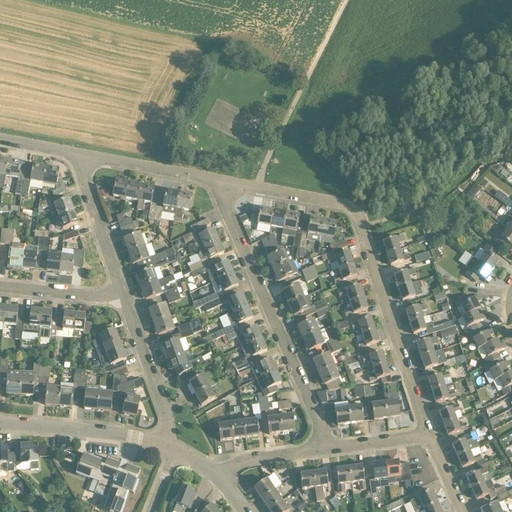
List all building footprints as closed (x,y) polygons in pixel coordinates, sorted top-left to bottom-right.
[(0,184),(4,186),(5,177),(9,161),(0,159),(0,184)] [(21,164),(9,161),(5,177),(18,180),(21,164)] [(30,182),(43,184),(46,168),(33,166),(30,182)] [(59,171),(46,168),(43,184),(55,187),(57,191),(52,193),(54,199),(59,197),(67,194),(62,179),(57,178),(59,171)] [(18,182),(15,195),(21,196),(24,183),(18,182)] [(113,197),(126,200),(129,184),(116,182),(113,197)] [(24,183),(21,196),(27,198),(30,184),(24,183)] [(141,187),(129,184),(126,200),(138,202),(141,187)] [(138,202),(136,211),(143,212),(144,204),(151,205),(154,189),(141,187),(138,202)] [(174,220),(179,194),(166,191),(163,209),(157,208),(154,221),(154,225),(159,230),(162,214),(174,216),(174,220)] [(179,194),(174,220),(182,222),(183,215),(181,214),(181,211),(189,212),(192,196),(179,194)] [(61,203),(59,197),(54,199),(39,205),(38,212),(54,206),(58,218),(73,212),(69,200),(61,203)] [(511,211),(511,203),(506,199),(502,204),(511,211)] [(1,205),(0,212),(19,213),(19,207),(1,205)] [(148,220),(154,221),(157,208),(150,207),(148,220)] [(273,212),(260,209),(257,225),(270,228),(273,212)] [(78,225),(73,212),(58,218),(62,230),(78,225)] [(286,214),(273,212),(270,228),(282,230),(281,236),(282,236),(286,214)] [(297,225),(299,217),(286,214),(282,236),(294,238),(292,248),(299,249),(301,236),(303,226),(297,225)] [(131,218),(121,222),(122,215),(116,217),(118,223),(120,228),(133,224),(131,218)] [(194,233),(198,231),(211,226),(208,219),(191,227),(193,233),(194,233)] [(324,221),(310,219),(307,235),(321,237),(324,221)] [(321,237),(333,240),(336,224),(324,221),(321,237)] [(136,223),(133,224),(120,228),(122,235),(135,230),(138,229),(136,223)] [(137,235),(135,230),(122,235),(124,241),(128,253),(144,247),(139,235),(137,235)] [(201,242),(194,246),(196,252),(218,242),(213,230),(199,236),(201,242)] [(511,234),(506,230),(500,239),(497,236),(493,242),(504,250),(508,245),(511,248),(511,234)] [(79,237),(77,232),(63,236),(62,243),(79,237)] [(197,239),(194,233),(193,233),(182,238),(185,244),(197,239)] [(276,242),(273,236),(261,241),(263,247),(276,242)] [(307,237),(301,236),(299,249),(305,250),(307,237)] [(383,243),(387,254),(399,250),(397,244),(405,242),(403,236),(383,243)] [(44,239),(38,238),(37,248),(24,247),(22,269),(35,271),(37,253),(43,253),(44,239)] [(223,255),(218,242),(196,252),(197,252),(202,262),(188,268),(191,273),(208,266),(207,262),(223,255)] [(278,248),(276,242),(263,247),(266,253),(278,248)] [(332,246),(334,252),(347,248),(345,242),(332,246)] [(16,252),(11,252),(9,268),(22,269),(24,247),(24,246),(17,245),(16,252)] [(497,254),(486,246),(482,252),(485,254),(478,263),(491,272),(495,267),(499,270),(502,266),(493,259),(497,254)] [(144,247),(128,253),(133,266),(148,260),(144,247)] [(278,248),(266,253),(268,259),(267,259),(273,271),(288,265),(283,253),(281,254),(278,248)] [(399,250),(387,254),(391,267),(411,260),(409,255),(402,258),(399,250)] [(173,251),(152,258),(154,264),(174,257),(175,257),(173,251)] [(336,263),(338,270),(353,265),(349,254),(335,259),(333,253),(321,257),(322,263),(327,261),(328,266),(336,263)] [(416,265),(431,260),(429,253),(414,258),(416,265)] [(46,272),(59,273),(61,257),(48,256),(46,272)] [(74,258),(61,257),(59,273),(72,275),(74,258)] [(176,263),(174,257),(154,264),(156,270),(176,263)] [(464,267),(468,270),(465,275),(475,283),(479,278),(488,285),(491,280),(487,277),(491,272),(478,263),(471,258),(464,267)] [(301,272),(304,278),(316,273),(312,262),(306,264),(308,269),(301,272)] [(208,278),(211,284),(232,275),(227,263),(213,269),(216,275),(208,278)] [(288,265),(273,271),(278,283),(293,277),(288,265)] [(357,277),(353,265),(338,270),(340,277),(335,279),(337,284),(357,277)] [(211,272),(208,266),(191,273),(193,279),(211,272)] [(394,276),(398,289),(411,285),(409,278),(416,275),(414,270),(394,276)] [(156,282),(152,271),(136,276),(141,288),(156,283),(156,282)] [(317,277),(316,273),(304,278),(306,284),(318,279),(317,277)] [(195,311),(204,307),(211,304),(223,298),(221,294),(224,293),(238,287),(232,275),(211,284),(215,295),(202,301),(192,303),(195,311)] [(145,301),(161,295),(159,289),(169,286),(168,285),(175,282),(173,277),(163,280),(156,282),(156,283),(141,288),(145,301)] [(411,285),(398,289),(402,302),(422,296),(418,283),(411,285)] [(283,294),(288,305),(303,298),(298,287),(283,294)] [(360,287),(337,294),(336,290),(323,294),(326,302),(339,298),(339,299),(347,297),(349,303),(364,298),(360,287)] [(164,293),(167,300),(179,295),(177,289),(164,293)] [(181,301),(181,299),(189,296),(188,292),(179,295),(167,300),(169,305),(181,301)] [(443,294),(434,297),(435,303),(445,299),(443,294)] [(233,313),(246,307),(241,295),(227,301),(233,313)] [(466,296),(454,302),(457,308),(460,307),(465,317),(475,312),(476,312),(480,310),(477,304),(481,302),(479,297),(469,302),(466,296)] [(211,304),(204,307),(206,313),(226,304),(223,298),(211,304)] [(313,308),(308,311),(303,298),(288,305),(293,318),(295,317),(297,322),(316,314),(313,308)] [(367,310),(364,298),(349,303),(351,310),(344,312),(345,317),(367,310)] [(313,308),(316,314),(327,309),(325,303),(313,308)] [(405,311),(409,323),(422,319),(420,313),(427,311),(425,305),(405,311)] [(169,318),(165,306),(149,312),(153,324),(169,318)] [(246,307),(233,313),(226,316),(231,327),(214,334),(216,340),(225,336),(237,331),(235,326),(238,325),(238,326),(252,320),(246,307)] [(23,319),(17,318),(18,309),(5,308),(3,325),(15,326),(14,333),(15,333),(14,339),(12,339),(11,348),(15,348),(20,348),(21,341),(21,333),(23,319)] [(327,309),(316,314),(318,319),(329,315),(327,309)] [(24,311),(23,319),(21,333),(39,335),(41,311),(29,310),(29,311),(24,311)] [(56,320),(51,319),(52,312),(41,311),(39,335),(38,338),(49,339),(49,337),(54,337),(56,320)] [(465,317),(460,319),(466,329),(462,331),(466,337),(478,330),(476,325),(485,320),(483,315),(478,317),(476,312),(475,312),(465,317)] [(63,321),(56,320),(54,337),(55,337),(56,332),(62,332),(62,330),(73,331),(74,314),(64,313),(63,321)] [(73,331),(72,338),(78,338),(79,332),(83,332),(83,335),(89,335),(90,323),(84,323),(85,315),(74,314),(73,331)] [(158,336),(173,331),(169,318),(153,324),(158,336)] [(359,329),(362,336),(374,331),(371,319),(351,326),(353,331),(359,329)] [(422,319),(409,323),(413,335),(433,329),(431,323),(424,326),(422,319)] [(298,328),(303,340),(318,333),(313,321),(298,328)] [(347,322),(345,323),(335,326),(337,332),(349,328),(347,322)] [(435,334),(435,333),(448,329),(447,324),(433,329),(435,334)] [(179,335),(191,331),(189,325),(177,329),(179,335)] [(99,336),(99,337),(93,343),(95,349),(103,346),(118,341),(114,330),(113,331),(111,326),(99,330),(101,335),(99,336)] [(201,327),(191,331),(179,335),(177,335),(179,341),(193,336),(193,335),(202,332),(201,327)] [(256,328),(242,334),(247,346),(261,340),(256,328)] [(456,335),(453,328),(440,332),(442,339),(456,335)] [(492,343),(489,338),(493,335),(491,331),(481,336),(478,330),(466,337),(468,342),(472,340),(477,351),(482,349),(492,343)] [(240,337),(237,331),(225,336),(228,342),(240,337)] [(318,333),(303,340),(308,352),(325,345),(325,344),(329,342),(324,331),(318,333)] [(357,345),(359,350),(378,343),(374,331),(362,336),(364,342),(357,345)] [(438,343),(437,339),(437,338),(416,345),(420,358),(433,353),(431,346),(438,343)] [(325,345),(327,349),(339,344),(337,339),(329,342),(325,344),(325,345)] [(247,346),(241,349),(243,355),(250,352),(253,358),(266,352),(261,340),(247,346)] [(103,346),(106,356),(122,350),(118,341),(103,346)] [(162,347),(166,359),(182,354),(177,341),(162,347)] [(484,360),(487,366),(495,362),(499,360),(496,354),(506,349),(503,344),(499,346),(496,341),(492,343),(482,349),(487,359),(484,360)] [(341,351),(339,344),(327,349),(330,355),(341,351)] [(342,353),(344,360),(357,356),(355,349),(342,353)] [(126,361),(122,350),(106,356),(110,366),(107,367),(108,367),(103,369),(104,373),(107,374),(110,373),(121,368),(119,363),(126,361)] [(371,362),(373,369),(386,365),(382,353),(362,359),(364,364),(371,362)] [(433,353),(420,358),(425,371),(445,364),(443,359),(436,361),(433,353)] [(179,378),(202,364),(213,358),(212,357),(209,354),(201,359),(200,357),(189,364),(189,365),(186,366),(182,354),(166,359),(171,372),(174,370),(179,378)] [(313,362),(318,374),(334,367),(329,355),(313,362)] [(454,359),(456,366),(466,363),(464,356),(454,359)] [(231,365),(235,371),(252,363),(249,357),(231,365)] [(213,358),(202,364),(203,366),(214,359),(213,358)] [(253,373),(257,380),(275,372),(270,360),(255,367),(256,368),(254,368),(252,363),(235,371),(239,379),(253,373)] [(508,375),(508,374),(506,369),(510,367),(507,362),(498,367),(495,362),(487,366),(483,368),(486,374),(489,373),(494,383),(498,381),(498,380),(508,375)] [(33,377),(41,378),(42,366),(34,365),(33,377)] [(370,383),(381,380),(382,385),(392,383),(386,365),(373,369),(375,376),(368,378),(370,383)] [(50,368),(42,366),(41,378),(48,378),(50,368)] [(128,375),(125,367),(121,368),(110,373),(111,376),(111,377),(114,377),(120,378),(125,376),(128,375)] [(328,392),(341,390),(343,390),(339,380),(340,379),(334,367),(318,374),(324,386),(325,386),(328,392)] [(281,385),(275,372),(257,380),(258,383),(264,398),(278,393),(275,387),(281,385)] [(500,392),(503,398),(511,393),(511,372),(508,374),(508,375),(498,380),(498,381),(503,391),(500,392)] [(444,388),(442,381),(449,379),(448,374),(428,380),(431,392),(444,388)] [(122,386),(120,378),(114,377),(112,393),(117,393),(118,388),(122,386)] [(189,384),(195,396),(209,388),(203,377),(189,384)] [(20,378),(7,378),(6,395),(19,396),(20,378)] [(20,378),(19,396),(33,397),(33,379),(20,378)] [(47,387),(48,378),(41,378),(40,390),(47,391),(45,406),(58,407),(60,389),(47,387)] [(127,384),(122,386),(118,388),(117,393),(117,399),(125,400),(122,414),(136,417),(139,400),(133,398),(134,392),(133,389),(134,389),(132,383),(127,384)] [(454,385),(444,388),(431,392),(435,404),(455,398),(454,393),(456,392),(454,385)] [(354,399),(365,397),(364,387),(353,388),(353,391),(354,399)] [(209,388),(195,396),(201,408),(215,400),(209,388)] [(73,390),(60,389),(58,407),(71,408),(73,390)] [(84,410),(96,411),(98,392),(86,391),(84,410)] [(112,394),(98,392),(96,411),(110,412),(112,394)] [(266,397),(264,398),(258,398),(260,412),(268,411),(266,397)] [(291,402),(278,404),(277,404),(278,411),(292,410),(291,402)] [(397,402),(385,404),(387,420),(400,418),(397,402)] [(348,409),(347,403),(342,404),(334,405),(337,426),(350,425),(348,409)] [(385,404),(371,406),(373,422),(387,420),(385,404)] [(438,414),(443,425),(456,420),(454,414),(460,411),(458,406),(438,414)] [(361,407),(348,409),(350,425),(363,423),(361,407)] [(279,418),(282,434),(295,432),(293,416),(279,418)] [(268,436),(282,434),(279,418),(266,420),(268,436)] [(459,427),(456,420),(443,425),(448,437),(467,430),(465,425),(459,427)] [(257,421),(244,423),(246,439),(259,437),(257,421)] [(233,440),(246,439),(244,423),(231,425),(233,440)] [(218,426),(220,442),(233,440),(231,425),(218,426)] [(452,446),(457,458),(479,448),(476,441),(473,442),(471,438),(452,446)] [(15,466),(20,465),(14,469),(17,471),(30,470),(30,471),(38,471),(37,456),(36,446),(20,447),(21,456),(15,457),(15,466)] [(479,448),(457,458),(462,469),(481,460),(479,455),(472,458),(470,452),(479,448)] [(76,457),(64,452),(61,461),(73,465),(76,457)] [(136,482),(139,473),(140,471),(127,466),(126,469),(120,467),(120,465),(107,460),(106,463),(83,455),(76,476),(89,481),(89,480),(99,484),(98,486),(111,491),(104,510),(109,511),(122,511),(126,503),(129,493),(134,495),(139,483),(136,482)] [(399,462),(386,464),(388,480),(399,478),(399,483),(402,483),(411,482),(409,465),(399,466),(399,462)] [(487,475),(485,470),(492,467),(490,462),(479,467),(481,472),(466,479),(471,490),(490,481),(492,480),(489,473),(487,475)] [(387,480),(388,480),(386,464),(372,466),(374,481),(369,482),(371,496),(376,496),(376,490),(380,489),(379,481),(387,479),(387,480)] [(360,492),(365,491),(362,467),(349,469),(351,484),(359,483),(360,492)] [(335,470),(339,495),(344,494),(343,485),(351,484),(349,469),(335,470)] [(322,488),(328,487),(326,472),(313,474),(317,504),(324,503),(322,488)] [(317,504),(313,474),(300,475),(302,491),(314,489),(316,504),(317,504)] [(274,491),(267,481),(254,490),(261,500),(274,491)] [(496,498),(507,494),(504,487),(495,491),(490,481),(471,490),(476,501),(488,496),(490,501),(496,498)] [(192,492),(182,488),(175,505),(176,505),(173,511),(183,511),(185,509),(189,511),(195,496),(191,494),(192,492)] [(282,502),(274,491),(261,500),(269,511),(282,502)] [(496,498),(499,505),(511,498),(511,491),(507,494),(496,498)] [(414,511),(421,511),(423,511),(438,505),(432,492),(410,502),(414,511)] [(337,511),(342,509),(334,498),(329,501),(336,511),(337,511)] [(401,501),(386,508),(387,511),(392,511),(404,506),(401,501)] [(288,511),(282,502),(269,511),(288,511)]
